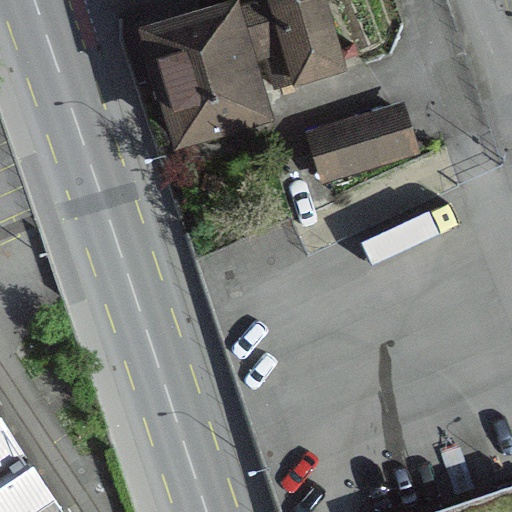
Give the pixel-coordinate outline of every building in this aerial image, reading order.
[(268,0),(270,5),(148,42),(179,143),(259,120),(239,54),(281,42),(286,58),(266,64),(274,92),(337,73),(318,6),(314,0),(268,0)] [(396,113),(311,139),(324,181),(409,154),(396,113)] [(1,252),(0,252),(0,278),(13,269),(1,252)] [(0,511),(54,511),(0,431),(0,511)] [(511,511),(511,489),(445,511),(511,511)]
